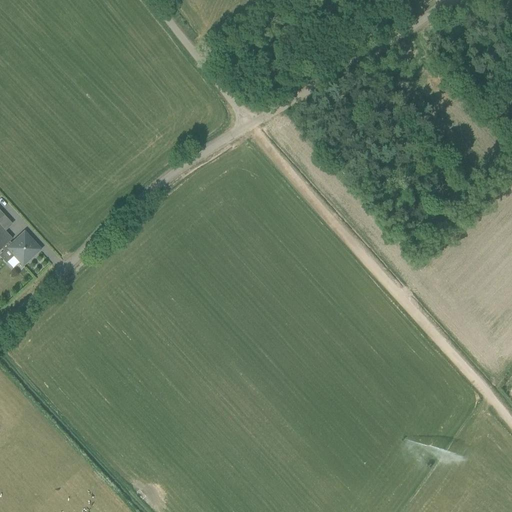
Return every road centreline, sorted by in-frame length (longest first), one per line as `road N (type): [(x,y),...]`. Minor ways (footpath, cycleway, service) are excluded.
road 1 (track): [(248,126),(511,422)]
road 2 (unclassified): [(0,330),(181,165),(248,126)]
road 3 (unclassified): [(248,126),(451,0)]
road 4 (unclassified): [(248,126),(155,0)]
